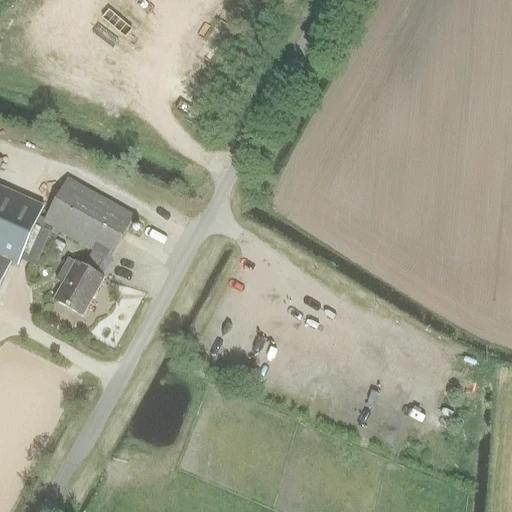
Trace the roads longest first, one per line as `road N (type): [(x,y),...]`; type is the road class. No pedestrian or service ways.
road 1 (unclassified): [(40,511),(324,0)]
road 2 (unknown): [(197,0),(172,36),(157,87),(179,135),(231,168)]
